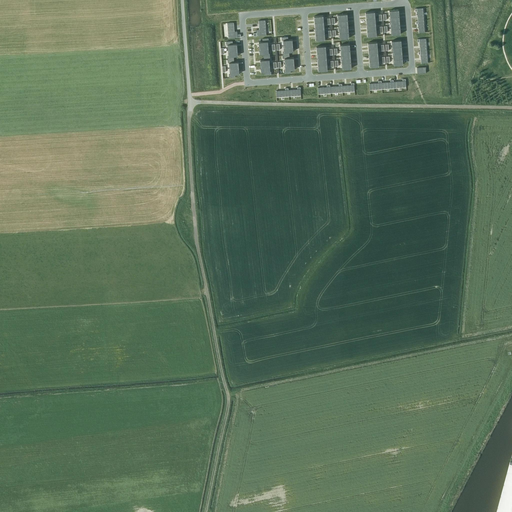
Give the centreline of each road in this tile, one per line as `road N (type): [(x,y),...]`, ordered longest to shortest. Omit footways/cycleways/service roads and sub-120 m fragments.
road 1 (track): [(464,106),(189,102)]
road 2 (unknown): [(189,102),(192,200),(209,318)]
road 3 (residential): [(309,78),(248,83),(242,15),(303,11)]
